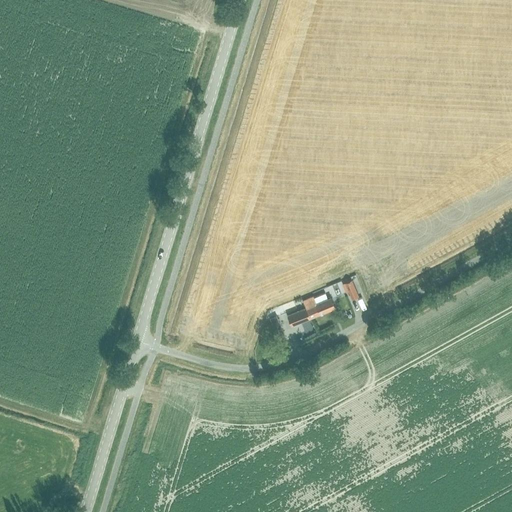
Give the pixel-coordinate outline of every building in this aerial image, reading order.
[(343,284),(346,292),(349,291),(352,298),(359,295),(352,280),(343,284)] [(313,295),(303,300),(306,307),(311,317),(325,311),(337,306),(332,296),(328,298),(326,293),(314,298),(313,295)] [(359,298),(353,299),(356,313),(362,311),(359,298)] [(311,317),(306,307),(288,314),(292,324),(311,317)] [(277,315),(270,318),(275,330),(281,327),(277,315)]
